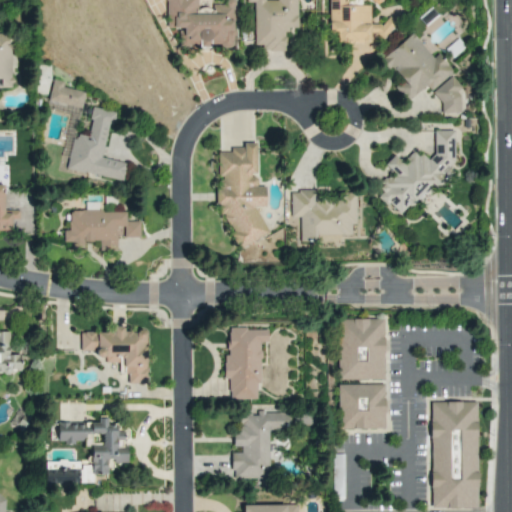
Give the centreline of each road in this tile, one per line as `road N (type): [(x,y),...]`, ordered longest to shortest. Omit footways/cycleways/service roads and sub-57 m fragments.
road 1 (residential): [(511,296),(112,299),(0,284)]
road 2 (residential): [(168,299),(167,164),(177,136),(202,114),(229,107),(281,106),(316,124)]
road 3 (residential): [(168,299),(173,511)]
